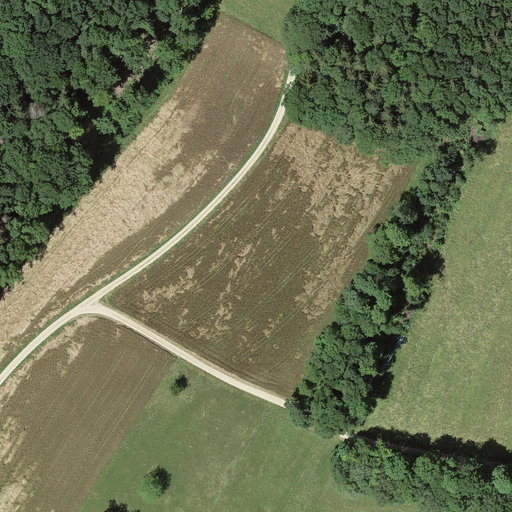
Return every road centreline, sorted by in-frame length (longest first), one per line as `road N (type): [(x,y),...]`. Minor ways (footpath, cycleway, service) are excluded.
road 1 (track): [(511,465),(404,454),(206,369),(123,317),(90,306)]
road 2 (track): [(308,0),(287,94),(263,142),(222,195),(90,306)]
road 3 (track): [(0,383),(28,349),(90,306)]
